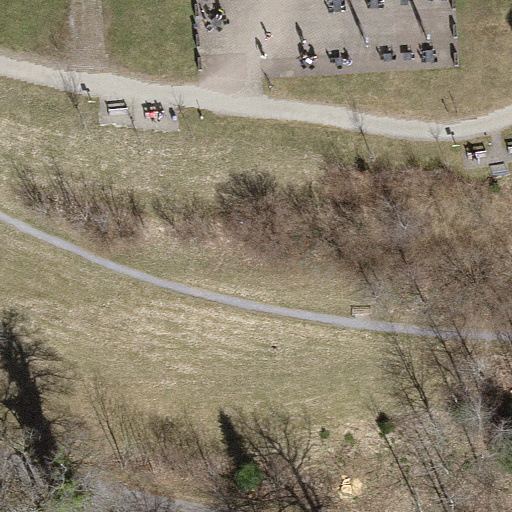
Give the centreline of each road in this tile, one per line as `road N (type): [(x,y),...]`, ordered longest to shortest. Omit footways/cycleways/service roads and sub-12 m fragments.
road 1 (track): [(511,111),(462,130),(0,52)]
road 2 (track): [(0,465),(67,492),(152,511)]
